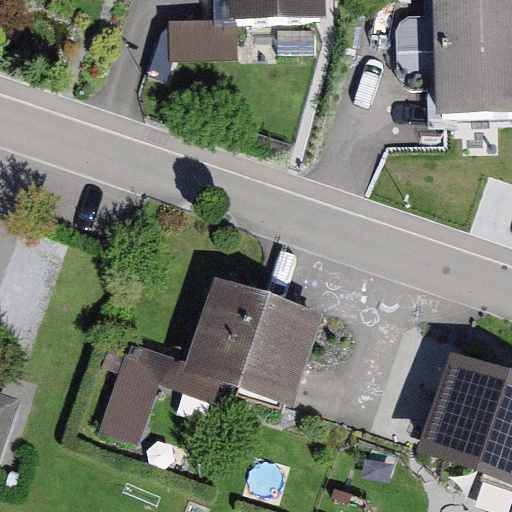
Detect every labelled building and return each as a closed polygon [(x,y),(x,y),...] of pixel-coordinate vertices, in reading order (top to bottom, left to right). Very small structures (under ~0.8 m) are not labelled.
[(231,1),(233,44),(328,40),(327,0),(203,0),(204,2),(231,1)] [(400,39),(400,58),(511,55),(511,0),(430,0),(431,24),(411,25),(403,30),(400,39)] [(441,94),(442,124),(511,121),(511,55),(400,58),(401,81),(405,89),(413,95),(441,94)] [(325,310),(217,273),(185,365),(224,378),(294,402),(325,310)] [(216,404),(224,378),(185,365),(131,348),(103,431),(141,443),(160,386),(216,404)] [(511,369),(452,349),(418,447),(511,479),(511,369)] [(0,458),(22,396),(0,388),(0,458)]
